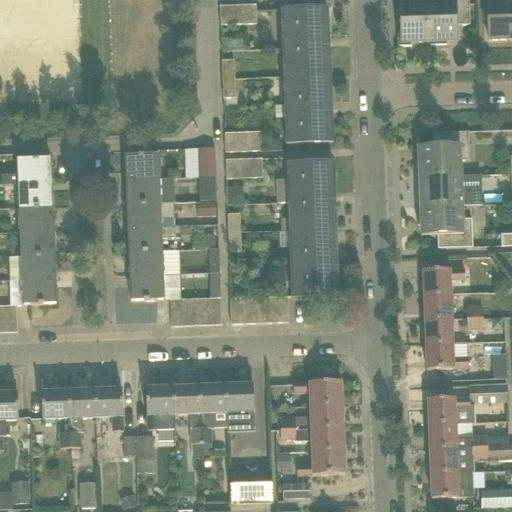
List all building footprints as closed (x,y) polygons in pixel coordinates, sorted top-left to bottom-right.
[(399,0),(400,30),(401,45),(427,44),(426,2),(415,3),(414,0),(399,0)] [(426,2),(427,44),(429,44),(429,46),(446,46),(446,43),(457,43),(456,27),(470,26),(468,0),(440,0),(441,2),(426,2)] [(511,0),(490,0),(490,2),(488,2),(488,1),(487,1),(487,5),(483,5),(484,21),(488,21),(489,42),(490,42),(490,41),(510,41),(511,41),(511,40),(511,39),(511,0)] [(244,7),(232,8),(233,26),(245,26),(244,7)] [(257,25),(256,7),(244,7),(245,26),(257,25)] [(220,8),(221,27),(233,26),(232,8),(220,8)] [(283,45),(328,43),(327,10),(282,12),(283,45)] [(330,77),(328,43),(283,45),(284,78),(330,77)] [(223,81),(235,81),(234,62),(222,62),(223,81)] [(331,110),(330,77),(284,78),(285,106),(275,107),(275,112),(331,110)] [(235,99),(235,81),(223,81),(223,100),(235,99)] [(275,119),(286,119),(287,145),(332,143),(331,110),(275,112),(275,119)] [(260,133),(248,134),(248,153),(261,153),(260,133)] [(418,149),(419,156),(419,159),(416,159),(417,177),(419,176),(420,180),(461,178),(461,162),(470,162),(469,133),(434,135),(434,148),(418,149)] [(237,153),(248,153),(248,134),(236,135),(237,153)] [(226,154),(237,153),(236,135),(225,135),(226,154)] [(214,150),(199,150),(200,180),(215,179),(214,150)] [(126,157),(127,182),(161,181),(160,156),(126,157)] [(18,185),(52,184),(51,160),(17,161),(18,185)] [(238,180),(250,180),(250,161),(238,162),(238,180)] [(250,161),(250,180),(262,179),(262,161),(250,161)] [(226,181),(238,180),(238,162),(226,162),(226,181)] [(287,166),(289,199),(334,198),(333,164),(287,166)] [(6,206),(16,206),(14,175),(4,175),(6,206)] [(461,178),(420,180),(421,210),(462,208),(472,208),(471,193),(462,193),(461,178)] [(127,182),(128,206),(161,205),(161,181),(127,182)] [(52,184),(18,185),(19,210),(53,209),(52,184)] [(227,189),(228,207),(244,206),(243,188),(227,189)] [(216,203),(216,191),(199,192),(200,203),(216,203)] [(336,231),(334,198),(289,199),(290,233),(336,231)] [(162,229),(162,221),(173,221),(173,205),(161,205),(128,206),(129,230),(162,229)] [(462,208),(421,210),(418,210),(418,227),(421,227),(422,237),(438,237),(438,250),(473,249),(472,221),(463,221),(462,208)] [(53,209),(19,210),(20,234),(53,233),(53,209)] [(239,216),(227,216),(227,236),(240,235),(239,216)] [(129,254),(163,253),(163,241),(181,241),(180,228),(162,229),(129,230),(129,254)] [(290,233),(291,266),(337,265),(336,231),(290,233)] [(53,233),(20,234),(21,258),(54,257),(53,233)] [(241,253),(240,235),(227,236),(228,254),(241,253)] [(511,247),(511,235),(501,236),(502,248),(511,247)] [(216,249),(215,236),(204,237),(205,250),(216,249)] [(219,265),(218,251),(208,252),(209,265),(219,265)] [(129,254),(130,279),(164,278),(163,253),(129,254)] [(54,257),(21,258),(21,283),(55,281),(54,257)] [(338,298),(337,265),(291,266),(293,300),(338,298)] [(451,296),(451,297),(466,296),(465,271),(423,273),(424,298),(451,296)] [(165,302),(164,278),(130,279),(131,303),(165,302)] [(56,306),(55,281),(21,283),(22,307),(56,306)] [(220,300),(220,288),(210,288),(210,300),(220,300)] [(424,298),(425,322),(452,321),(451,297),(451,296),(424,298)] [(288,297),(271,298),(272,312),(288,311),(288,297)] [(258,298),(244,299),(245,326),(259,325),(258,298)] [(271,298),(258,298),(259,325),(273,325),(272,312),(271,298)] [(231,326),(245,326),(244,299),(230,300),(231,326)] [(196,301),(197,328),(209,327),(208,300),(196,301)] [(208,300),(209,327),(221,327),(220,300),(210,300),(208,300)] [(183,301),(171,302),(172,328),(184,328),(183,301)] [(196,301),(183,301),(184,328),(197,328),(196,301)] [(6,334),(17,334),(16,307),(5,308),(6,334)] [(466,309),(467,321),(483,320),(483,309),(466,309)] [(273,325),(289,324),(288,311),(272,312),(273,325)] [(483,320),(467,321),(467,332),(469,332),(483,332),(483,320)] [(426,347),(453,346),(452,321),(425,322),(426,347)] [(453,346),(426,347),(427,372),(468,371),(468,360),(453,360),(453,346)] [(310,394),(311,408),(342,407),(341,383),(269,386),(270,411),(281,411),(281,395),(294,395),(310,394)] [(226,387),(227,430),(255,429),(253,386),(226,387)] [(212,457),(211,445),(212,445),(212,431),(227,430),(226,387),(199,388),(202,457),(212,457)] [(505,387),(470,388),(471,400),(471,407),(474,407),(499,406),(506,406),(505,387)] [(173,389),(174,416),(189,416),(190,458),(202,457),(199,388),(173,389)] [(174,416),(173,389),(146,390),(148,432),(159,432),(159,417),(174,416)] [(124,433),(122,391),(95,392),(96,419),(112,419),(113,434),(124,433)] [(68,420),(69,434),(70,450),(81,450),(80,435),(83,434),(83,420),(96,419),(95,392),(68,393),(69,420),(68,420)] [(69,420),(68,393),(42,394),(43,421),(68,420),(69,420)] [(0,395),(0,452),(2,453),(2,438),(4,438),(3,422),(18,421),(18,395),(0,395)] [(474,425),(474,407),(471,407),(471,400),(428,402),(429,426),(457,425),(474,425)] [(343,430),(342,407),(311,408),(311,418),(294,419),(295,422),(280,423),(280,432),(343,430)] [(429,426),(430,451),(487,449),(487,437),(457,438),(457,425),(429,426)] [(344,453),(343,430),(280,432),(281,442),(295,441),(295,444),(312,443),(312,454),(344,453)] [(70,450),(69,434),(57,435),(58,451),(70,450)] [(153,438),(135,439),(136,476),(154,475),(153,438)] [(135,459),(134,439),(123,440),(123,459),(135,459)] [(511,447),(487,449),(430,451),(431,476),(471,474),(471,462),(511,460),(511,447)] [(345,476),(344,453),(312,454),(313,467),(297,468),(297,478),(345,476)] [(473,499),(471,474),(431,476),(432,501),(473,499)] [(229,478),(230,505),(272,504),(271,476),(229,478)] [(13,505),(30,505),(29,481),(12,482),(13,505)] [(95,484),(78,485),(80,510),(96,509),(95,484)] [(282,500),(309,500),(308,485),(282,486),(282,500)] [(511,490),(480,492),(481,511),(511,509),(511,490)] [(0,510),(13,510),(12,492),(0,492),(0,510)]
